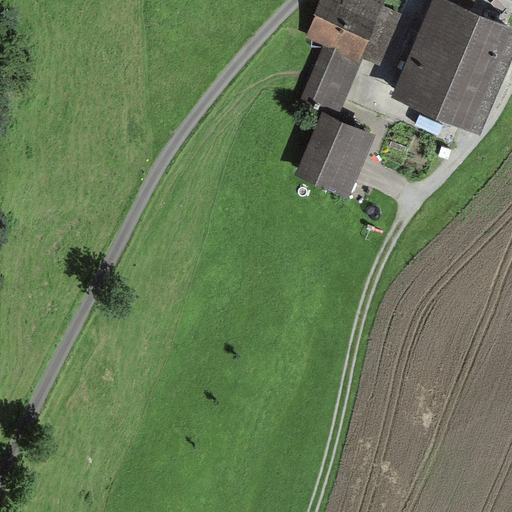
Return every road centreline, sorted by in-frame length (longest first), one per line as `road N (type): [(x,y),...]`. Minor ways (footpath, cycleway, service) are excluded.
road 1 (track): [(424,187),(387,241),(313,511)]
road 2 (track): [(424,187),(502,121),(511,100)]
